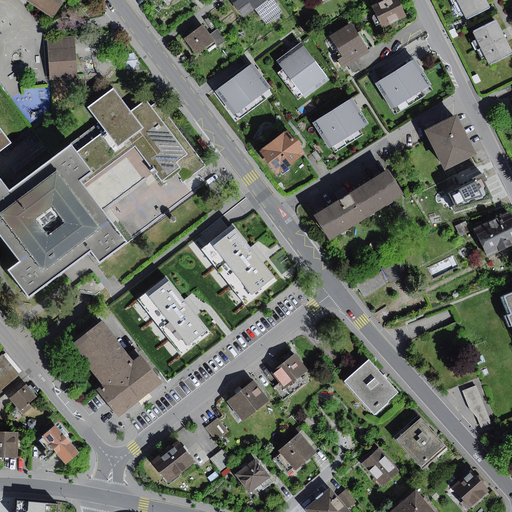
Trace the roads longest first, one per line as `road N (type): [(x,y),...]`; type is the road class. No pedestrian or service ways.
road 1 (residential): [(336,290),(113,462)]
road 2 (residential): [(336,290),(511,490)]
road 3 (residential): [(116,0),(276,211)]
road 4 (residential): [(466,93),(276,211)]
road 5 (residential): [(0,327),(113,462)]
